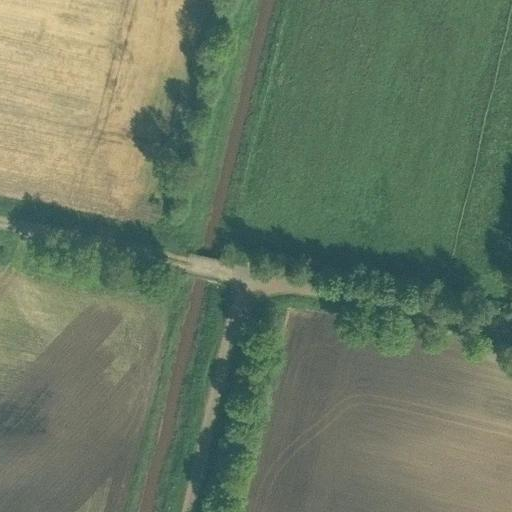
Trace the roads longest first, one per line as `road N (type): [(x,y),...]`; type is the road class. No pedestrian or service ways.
road 1 (unclassified): [(511,329),(244,272)]
road 2 (unclassified): [(244,272),(0,220)]
road 3 (unclassified): [(186,511),(244,272)]
